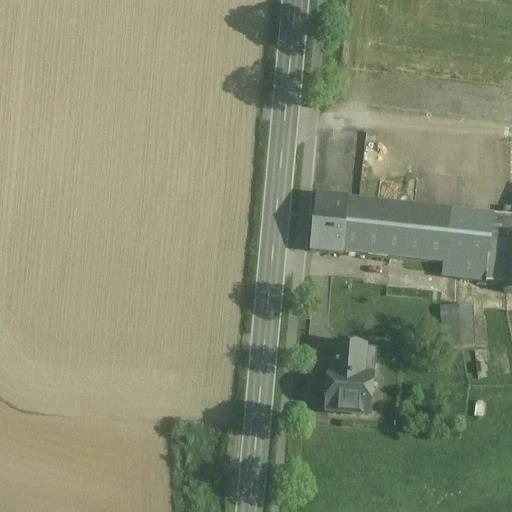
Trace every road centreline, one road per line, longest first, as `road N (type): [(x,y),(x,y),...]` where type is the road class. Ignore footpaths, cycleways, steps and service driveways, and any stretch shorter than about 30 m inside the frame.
road 1 (secondary): [(251,511),(299,0)]
road 2 (track): [(288,112),(511,128)]
